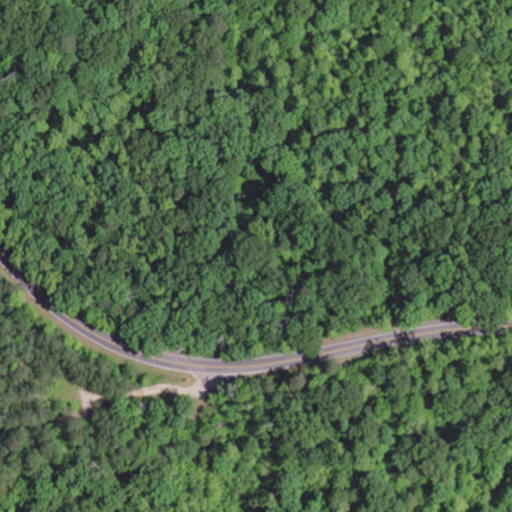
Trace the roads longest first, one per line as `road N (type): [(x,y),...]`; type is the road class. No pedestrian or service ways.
road 1 (primary): [(0,251),(76,315),(140,353),(198,365),(260,365),(511,322)]
road 2 (residential): [(140,353),(97,432),(0,426)]
